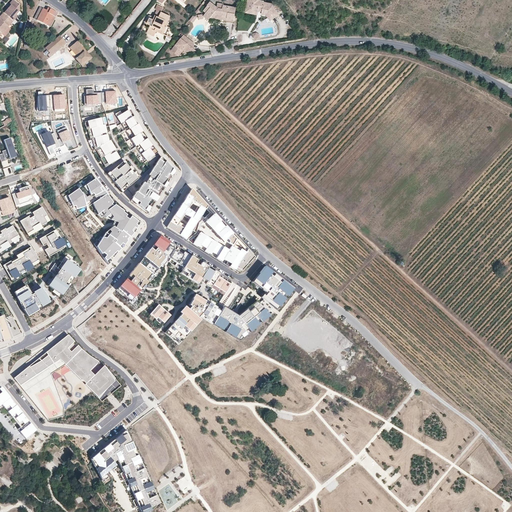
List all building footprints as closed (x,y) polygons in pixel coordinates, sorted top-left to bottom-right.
[(258,12),(258,11),(262,11),(262,13),(261,16),(266,17),(268,16),(271,20),(279,14),(275,9),(277,8),(274,5),(265,4),(265,2),(261,2),(259,0),(254,0),(254,2),(248,1),(247,9),(251,9),(251,11),(258,12)] [(17,16),(16,15),(19,11),(19,5),(15,1),(4,13),(1,15),(11,24),(17,16)] [(211,17),(214,14),(221,15),(222,19),(226,20),(227,19),(234,21),(236,9),(223,7),(223,5),(218,4),(217,6),(216,7),(210,2),(207,6),(208,6),(205,10),(207,12),(206,14),(205,15),(210,19),(211,17)] [(48,8),(46,10),(40,7),(34,18),(47,26),(53,15),(56,17),(58,13),(48,8)] [(156,31),(158,29),(165,31),(167,26),(169,21),(171,16),(161,12),(159,16),(155,15),(153,19),(149,17),(147,21),(147,23),(150,25),(148,31),(155,34),(156,31)] [(0,36),(1,35),(7,28),(11,24),(1,15),(0,16),(0,36)] [(56,17),(53,15),(47,26),(50,27),(56,17)] [(7,28),(1,35),(4,37),(10,30),(7,28)] [(66,44),(59,35),(45,48),(50,54),(48,55),(50,58),(52,56),(66,44)] [(193,42),(183,35),(171,51),(176,54),(181,46),(184,48),(183,49),(187,52),(188,52),(192,47),(191,46),(193,42)] [(76,42),(89,58),(81,65),(82,67),(93,58),(78,40),(76,42)] [(76,42),(71,46),(79,56),(77,57),(75,59),(81,65),(89,58),(76,42)] [(79,56),(71,46),(69,48),(75,56),(74,57),(75,59),(77,57),(79,56)] [(181,46),(176,54),(178,56),(183,49),(184,48),(181,46)] [(95,90),(85,90),(85,106),(103,105),(103,93),(95,93),(95,90)] [(43,91),(37,91),(38,110),(47,110),(47,108),(46,95),(43,95),(43,91)] [(116,91),(105,91),(104,105),(116,105),(116,91)] [(46,95),(47,108),(54,107),(55,111),(65,110),(64,94),(46,95)] [(124,121),(132,116),(127,109),(116,116),(121,123),(124,121)] [(129,127),(136,123),(132,116),(124,121),(128,128),(129,127)] [(12,123),(10,118),(7,119),(7,120),(3,122),(5,126),(12,123)] [(89,129),(102,126),(100,118),(87,121),(89,129)] [(134,135),(138,132),(142,130),(137,122),(136,123),(129,127),(134,135)] [(87,129),(89,139),(92,139),(107,134),(104,125),(102,126),(89,129),(87,129)] [(48,132),(39,136),(42,141),(43,140),(49,155),(54,153),(52,149),(66,144),(68,148),(73,145),(66,127),(56,131),(60,139),(56,140),(54,133),(50,135),(48,132)] [(143,139),(138,132),(134,135),(130,138),(135,145),(139,142),(143,139)] [(92,139),(95,150),(110,141),(107,134),(92,139)] [(0,153),(0,158),(1,161),(5,160),(4,155),(6,155),(6,156),(9,156),(15,153),(10,137),(4,139),(7,149),(2,150),(3,153),(0,153)] [(152,144),(147,137),(143,139),(139,142),(144,150),(149,147),(152,144)] [(100,159),(115,150),(110,141),(95,150),(100,159)] [(153,153),(149,147),(144,150),(140,153),(145,160),(153,153)] [(100,159),(105,167),(120,158),(115,150),(100,159)] [(135,189),(129,197),(147,213),(174,171),(160,154),(136,190),(135,189)] [(140,154),(136,157),(141,163),(145,160),(140,154)] [(81,171),(86,168),(82,162),(77,165),(81,171)] [(122,191),(140,176),(131,165),(129,167),(125,162),(117,168),(115,166),(107,173),(122,191)] [(51,182),(64,180),(63,172),(50,175),(51,182)] [(93,200),(107,193),(96,177),(85,183),(93,200)] [(83,193),(78,187),(67,194),(71,205),(75,205),(76,208),(86,205),(83,193)] [(17,205),(36,199),(32,188),(14,194),(17,205)] [(207,206),(191,189),(166,227),(186,239),(207,206)] [(104,231),(95,245),(108,265),(138,224),(116,202),(107,193),(93,200),(97,213),(102,209),(113,222),(104,231)] [(0,198),(0,204),(1,208),(3,214),(4,217),(17,212),(11,195),(0,198)] [(31,215),(21,221),(28,234),(42,226),(49,222),(46,217),(48,216),(43,207),(33,213),(35,216),(37,218),(32,221),(31,219),(33,218),(32,218),(31,215)] [(236,238),(214,214),(204,222),(223,242),(225,240),(232,245),(236,238)] [(0,249),(10,244),(13,242),(12,240),(19,235),(13,225),(7,229),(6,228),(0,231),(0,234),(0,235),(1,235),(3,237),(0,238),(0,249)] [(42,226),(28,234),(30,236),(43,228),(42,226)] [(59,240),(54,231),(40,239),(44,246),(47,244),(51,243),(53,246),(49,248),(45,250),(49,257),(66,247),(61,238),(59,240)] [(200,232),(193,243),(239,273),(254,256),(246,248),(243,252),(232,245),(229,249),(200,232)] [(137,265),(116,290),(130,302),(139,290),(141,292),(159,270),(168,257),(184,267),(191,256),(159,236),(137,265)] [(33,239),(29,242),(38,252),(42,249),(33,239)] [(10,244),(0,249),(0,252),(11,246),(10,244)] [(16,258),(4,265),(11,279),(33,266),(32,264),(39,259),(32,247),(28,249),(29,251),(23,254),(25,258),(23,259),(22,258),(20,259),(19,258),(17,260),(16,258)] [(18,257),(16,258),(17,260),(19,258),(20,259),(22,258),(23,259),(25,258),(23,254),(29,251),(28,249),(17,255),(18,257)] [(73,277),(79,268),(80,266),(66,255),(62,260),(59,258),(58,260),(57,259),(45,276),(37,281),(36,279),(26,285),(14,292),(17,296),(20,301),(22,304),(28,314),(33,311),(34,312),(38,309),(38,308),(59,295),(61,293),(70,281),(73,277)] [(219,274),(191,256),(184,267),(181,273),(198,284),(202,278),(225,292),(230,284),(218,276),(219,274)] [(238,316),(223,307),(212,325),(239,341),(274,312),(293,288),(265,266),(252,282),(267,293),(259,303),(257,301),(238,316)] [(71,282),(70,281),(61,293),(62,294),(71,282)] [(166,307),(174,296),(167,290),(158,301),(166,307)] [(222,307),(199,291),(190,304),(186,308),(177,317),(162,331),(178,346),(191,331),(201,318),(213,323),(220,311),(222,307)] [(146,316),(157,304),(151,298),(140,310),(146,316)] [(21,305),(27,316),(34,312),(33,311),(28,314),(22,304),(21,305)] [(159,305),(152,312),(164,323),(171,315),(159,305)] [(0,341),(11,338),(20,333),(12,316),(11,315),(4,318),(3,318),(0,319),(0,341)] [(68,335),(46,352),(50,360),(54,366),(62,361),(65,365),(99,398),(102,401),(121,385),(105,366),(89,356),(81,349),(68,335)] [(38,359),(23,370),(41,361),(44,364),(50,360),(46,352),(38,359)] [(50,360),(44,364),(50,369),(54,366),(50,360)] [(59,401),(45,372),(50,369),(44,364),(41,361),(23,370),(14,378),(39,410),(59,401)] [(63,411),(63,407),(51,374),(65,365),(62,361),(54,366),(50,369),(45,372),(59,401),(39,410),(43,415),(46,413),(50,411),(53,419),(58,418),(54,409),(61,406),(63,411)] [(28,420),(2,387),(0,388),(0,405),(2,404),(19,428),(28,420)] [(63,416),(63,411),(61,406),(54,409),(58,418),(63,416)] [(53,419),(50,411),(46,413),(43,415),(48,420),(53,419)] [(25,438),(36,430),(30,422),(19,431),(25,438)] [(126,429),(90,458),(94,465),(96,468),(100,477),(105,473),(111,468),(108,465),(113,461),(117,458),(130,486),(133,485),(136,491),(133,492),(141,511),(149,511),(159,502),(126,429)]
